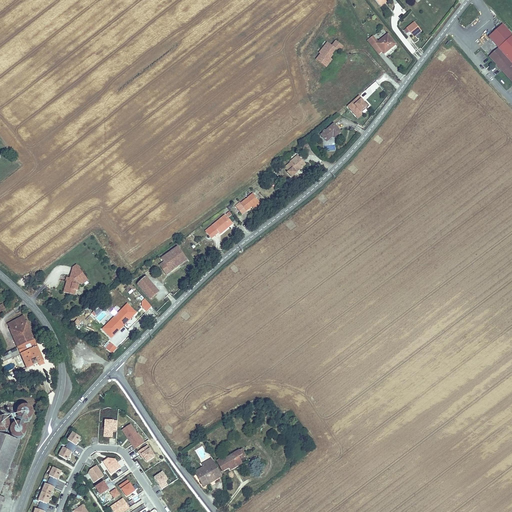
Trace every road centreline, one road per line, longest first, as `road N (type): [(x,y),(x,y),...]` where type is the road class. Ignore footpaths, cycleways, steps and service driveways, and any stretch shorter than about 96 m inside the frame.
road 1 (tertiary): [(113,367),(222,258),(348,153),(467,0)]
road 2 (tertiary): [(0,273),(53,341),(60,376),(53,435)]
road 3 (residential): [(113,367),(213,511)]
road 4 (residential): [(59,511),(90,449),(123,453),(163,511)]
